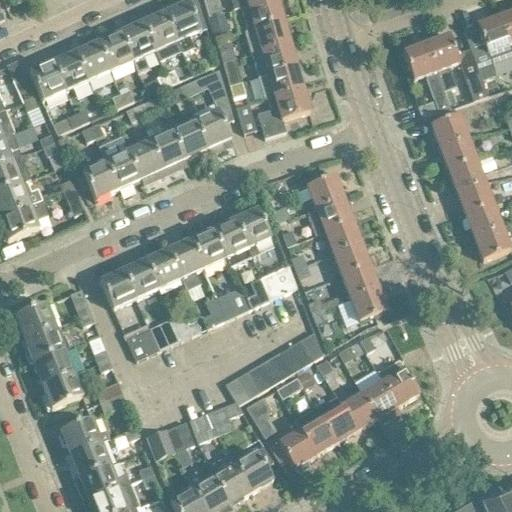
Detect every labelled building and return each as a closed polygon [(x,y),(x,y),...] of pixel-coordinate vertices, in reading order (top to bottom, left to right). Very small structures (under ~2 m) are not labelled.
[(216,0),(201,0),(208,21),(220,17),(222,16),(216,0)] [(231,0),(230,0),(234,13),(241,11),(277,1),(276,0),(231,0)] [(171,14),(165,17),(182,55),(183,58),(195,53),(189,40),(206,32),(198,6),(189,10),(185,1),(169,8),(171,14)] [(277,1),(241,11),(248,34),(283,24),(277,1)] [(511,16),(499,21),(510,49),(511,54),(511,16)] [(159,65),(182,55),(165,17),(142,27),(159,65)] [(220,17),(208,21),(211,31),(212,31),(216,44),(227,41),(223,27),(220,17)] [(117,30),(120,37),(138,77),(149,72),(144,60),(154,56),(159,65),(142,27),(139,20),(117,30)] [(511,60),(511,54),(499,21),(476,29),(479,38),(491,68),(511,60)] [(248,34),(244,35),(251,58),(290,47),(283,24),(248,34)] [(94,40),(97,47),(110,75),(132,65),(138,77),(120,37),(117,30),(94,40)] [(491,68),(479,38),(466,42),(478,73),(491,68)] [(449,39),(426,48),(436,76),(443,95),(456,91),(448,71),(459,67),(449,39)] [(88,85),(110,75),(97,47),(75,57),(88,85)] [(290,47),(251,58),(257,81),(297,70),(290,47)] [(426,48),(403,56),(414,84),(424,81),(437,117),(449,113),(443,95),(436,76),(426,48)] [(222,66),(235,63),(235,62),(233,63),(230,52),(218,55),(221,66),(222,66)] [(65,95),(88,85),(75,57),(52,67),(65,95)] [(235,63),(222,66),(229,89),(242,86),(235,63)] [(42,105),(65,95),(52,67),(29,77),(42,105)] [(267,103),(303,93),(297,70),(257,81),(264,104),(267,103)] [(165,77),(170,89),(179,85),(174,73),(165,77)] [(233,123),(225,97),(218,74),(179,91),(189,113),(190,115),(192,115),(186,102),(207,92),(212,103),(218,114),(195,125),(208,153),(210,159),(224,152),(222,147),(231,143),(224,127),(233,123)] [(156,81),(161,93),(170,89),(165,77),(156,81)] [(482,102),(488,100),(479,77),(465,83),(473,105),(482,102)] [(24,80),(13,85),(23,107),(34,103),(24,80)] [(242,86),(229,89),(233,102),(245,98),(242,86)] [(190,115),(189,113),(179,91),(171,95),(182,119),(190,115)] [(303,93),(267,103),(270,114),(257,118),(265,143),(286,137),(282,124),(310,116),(303,93)] [(120,98),(125,109),(134,105),(129,94),(120,98)] [(125,109),(120,98),(111,102),(117,113),(125,109)] [(34,103),(23,107),(27,116),(38,111),(34,103)] [(135,111),(140,123),(148,119),(143,107),(135,111)] [(249,109),(235,112),(243,138),(256,135),(249,109)] [(140,123),(135,111),(126,115),(131,127),(140,123)] [(14,137),(5,114),(0,116),(0,142),(3,142),(12,138),(14,137)] [(75,118),(77,122),(80,129),(89,125),(84,114),(75,118)] [(80,129),(77,122),(75,118),(67,122),(72,133),(80,129)] [(459,119),(449,122),(431,130),(439,152),(467,142),(459,119)] [(208,153),(195,125),(173,135),(169,126),(168,127),(185,163),(208,153)] [(90,131),(94,140),(95,143),(104,139),(98,127),(90,131)] [(177,167),(185,163),(168,127),(159,131),(163,139),(150,145),(165,179),(179,173),(177,167)] [(95,143),(94,140),(90,131),(81,135),(86,147),(95,143)] [(12,138),(3,142),(0,142),(0,169),(21,161),(12,138)] [(50,139),(39,144),(43,153),(55,148),(50,139)] [(104,158),(128,150),(124,140),(100,148),(104,158)] [(467,142),(439,152),(448,175),(476,164),(467,142)] [(150,145),(128,155),(140,184),(141,184),(143,189),(165,179),(150,145)] [(55,148),(43,153),(46,159),(53,174),(64,170),(55,148)] [(140,184),(128,155),(105,166),(118,194),(140,184)] [(0,195),(26,185),(30,183),(21,161),(0,169),(0,195)] [(448,175),(457,197),(485,187),(476,164),(448,175)] [(82,176),(95,204),(118,194),(105,166),(82,176)] [(307,191),(312,205),(315,213),(343,203),(335,180),(307,191)] [(63,197),(74,192),(70,184),(59,189),(63,197)] [(26,186),(26,185),(0,195),(0,221),(42,205),(37,193),(31,195),(27,186),(26,186)] [(485,187),(457,197),(465,220),(493,209),(485,187)] [(74,192),(63,197),(74,220),(85,215),(74,192)] [(307,217),(315,239),(352,225),(343,203),(315,213),(315,214),(307,217)] [(0,221),(0,226),(1,230),(0,232),(0,236),(3,244),(7,245),(8,246),(39,234),(35,224),(48,219),(42,205),(0,221)] [(509,229),(508,228),(501,231),(493,209),(465,220),(474,243),(509,229)] [(285,210),(274,215),(278,227),(289,223),(285,210)] [(258,213),(235,224),(252,262),(260,258),(257,250),(271,244),(271,242),(266,232),(258,213)] [(252,262),(235,224),(212,234),(225,263),(229,272),(252,262)] [(361,248),(352,225),(315,239),(316,240),(324,237),(332,259),(361,248)] [(510,255),(506,243),(511,240),(511,238),(509,229),(474,243),(482,265),(510,255)] [(203,273),(225,263),(212,234),(190,244),(203,273)] [(291,234),(283,237),(282,238),(286,250),(296,247),(291,234)] [(195,276),(203,273),(190,244),(168,254),(181,283),(186,295),(198,289),(200,286),(195,276)] [(369,270),(361,248),(332,259),(341,281),(369,270)] [(181,283),(168,254),(145,265),(158,293),(181,283)] [(294,273),(306,269),(302,258),(290,262),(294,273)] [(136,303),(158,293),(145,265),(123,275),(136,303)] [(306,269),(294,273),(295,276),(298,284),(310,279),(306,269)] [(261,282),(271,304),(297,293),(291,278),(289,270),(261,282)] [(341,281),(350,304),(378,293),(369,270),(341,281)] [(511,285),(511,270),(503,275),(510,286),(511,285)] [(136,303),(123,275),(100,285),(113,314),(136,303)] [(271,304),(261,282),(250,287),(255,298),(246,302),(252,313),(271,304)] [(387,316),(378,293),(350,304),(358,326),(387,316)] [(79,322),(91,318),(81,294),(70,299),(79,322)] [(216,302),(226,324),(246,316),(240,304),(232,308),(228,297),(216,302)] [(321,307),(319,302),(307,306),(312,318),(324,314),(324,313),(347,304),(345,300),(338,302),(337,301),(321,307)] [(226,324),(216,302),(205,307),(210,318),(202,322),(207,333),(226,324)] [(15,321),(11,322),(17,337),(21,336),(24,344),(56,332),(54,327),(46,308),(15,321)] [(324,314),(312,318),(316,328),(328,324),(324,314)] [(91,318),(79,322),(83,331),(94,326),(91,318)] [(172,323),(182,345),(201,336),(196,325),(187,328),(182,318),(172,323)] [(149,333),(159,355),(182,345),(172,323),(149,333)] [(159,355),(149,333),(147,328),(124,338),(136,365),(159,355)] [(56,332),(24,344),(33,367),(65,355),(56,332)] [(322,361),(320,353),(314,337),(299,345),(312,367),(322,361)] [(368,339),(358,344),(365,355),(374,350),(368,339)] [(358,344),(349,350),(355,361),(365,355),(358,344)] [(301,373),(312,367),(299,345),(289,352),(301,373)] [(291,379),(301,373),(289,352),(278,358),(291,379)] [(65,355),(33,367),(42,390),(74,377),(65,355)] [(97,368),(109,364),(105,355),(94,359),(97,368)] [(280,385),(291,379),(278,358),(268,364),(280,385)] [(316,369),(323,380),(333,374),(326,363),(316,369)] [(109,364),(97,368),(100,377),(112,372),(109,364)] [(270,392),(280,385),(268,364),(257,370),(270,392)] [(399,366),(378,378),(398,411),(419,399),(399,366)] [(259,398),(270,392),(257,370),(247,376),(259,398)] [(313,385),(307,375),(296,382),(302,392),(313,385)] [(249,404),(259,398),(247,376),(236,383),(249,404)] [(45,398),(41,400),(47,414),(51,412),(51,413),(70,406),(83,401),(74,377),(42,390),(45,398)] [(296,382),(283,390),(289,400),(302,392),(296,382)] [(225,389),(236,406),(238,410),(249,404),(236,383),(225,389)] [(122,398),(118,387),(95,396),(100,407),(122,398)] [(398,411),(383,387),(362,399),(377,424),(380,429),(393,421),(390,416),(398,411)] [(100,407),(104,418),(127,409),(122,398),(100,407)] [(377,424),(362,399),(342,411),(356,436),(377,424)] [(335,400),(315,413),(336,448),(356,436),(342,411),(335,400)] [(264,443),(276,435),(266,418),(271,415),(263,401),(246,412),(264,443)] [(212,416),(221,438),(233,434),(228,423),(242,417),(238,410),(236,406),(212,416)] [(294,425),(300,436),(315,460),(336,448),(315,413),(294,425)] [(212,416),(189,425),(198,448),(221,438),(212,416)] [(106,436),(97,437),(92,423),(60,435),(58,439),(62,450),(66,451),(69,459),(101,447),(109,443),(106,436)] [(166,434),(174,455),(175,457),(195,449),(186,426),(166,434)] [(136,433),(124,437),(128,446),(139,441),(136,433)] [(155,465),(175,457),(174,455),(166,434),(146,442),(150,454),(155,465)] [(308,471),(307,465),(315,460),(300,436),(279,448),(278,447),(270,451),(280,469),(288,464),(294,473),(295,472),(300,475),(308,471)] [(110,470),(101,447),(69,459),(78,482),(110,470)] [(241,452),(230,458),(234,468),(251,497),(273,485),(265,472),(273,467),(263,451),(247,461),(241,452)] [(230,510),(251,497),(234,468),(230,458),(208,471),(214,480),(213,481),(230,510)] [(142,483),(154,479),(150,469),(139,474),(142,483)] [(87,505),(130,488),(126,478),(115,482),(110,470),(78,482),(74,484),(80,498),(84,497),(87,505)] [(202,511),(231,511),(230,510),(213,481),(204,486),(197,475),(186,481),(192,493),(202,511)] [(154,479),(142,483),(146,492),(157,487),(154,479)] [(87,505),(84,506),(84,507),(88,505),(90,511),(136,511),(139,510),(134,497),(130,488),(87,505)] [(511,511),(511,494),(504,498),(503,497),(499,490),(461,511),(511,511)] [(202,511),(192,493),(170,506),(173,511),(202,511)]
